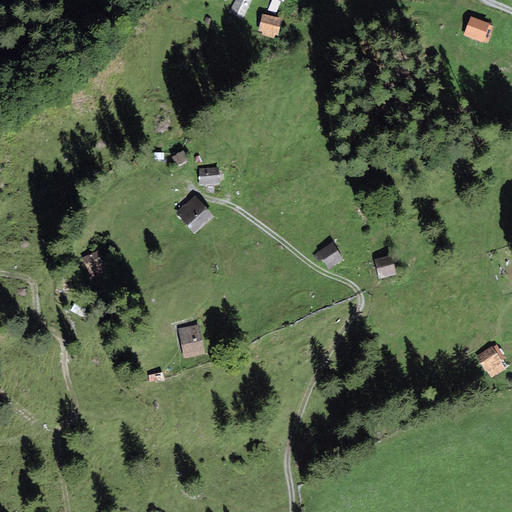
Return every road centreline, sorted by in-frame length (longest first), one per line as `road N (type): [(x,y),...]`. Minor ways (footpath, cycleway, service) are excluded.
road 1 (track): [(294,511),(289,447),(310,390),(357,315),(361,290),(312,267),(230,203),(210,199)]
road 2 (track): [(68,511),(57,440),(77,397),(68,339)]
